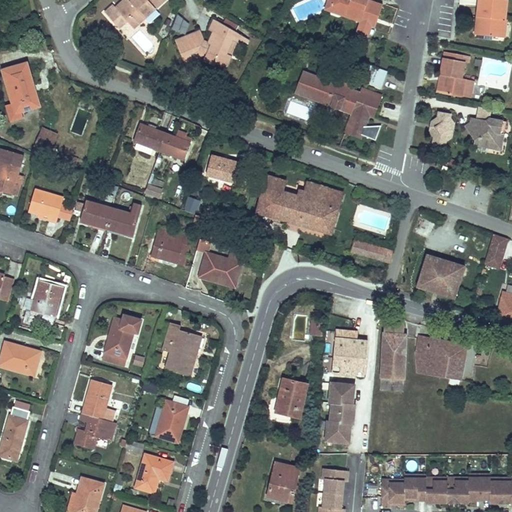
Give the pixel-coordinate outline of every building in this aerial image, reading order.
[(132,3),(131,2),(130,0),(119,11),(116,8),(113,5),(105,13),(119,28),(127,21),(134,28),(165,0),(135,0),(136,1),(132,3)] [(129,0),(124,0),(116,8),(119,11),(130,0),(129,0)] [(328,0),(325,10),(360,22),(361,19),(340,12),(340,13),(338,14),(333,12),(332,10),(333,9),(330,8),(332,0),(328,0)] [(360,22),(372,27),(375,28),(383,5),(370,0),(332,0),(330,8),(333,9),(332,10),(333,12),(338,14),(340,13),(340,12),(361,19),(360,22)] [(480,23),(477,23),(476,34),(499,37),(501,19),(505,20),(506,0),(479,0),(477,17),(480,17),(480,23)] [(176,16),(171,29),(185,35),(191,22),(176,16)] [(232,40),(237,42),(239,39),(241,35),(236,32),(223,24),(214,19),(209,30),(213,32),(209,42),(204,40),(204,39),(202,34),(177,44),(185,63),(204,55),(205,53),(207,54),(204,60),(215,65),(216,63),(224,66),(229,55),(226,54),(232,40)] [(226,19),(223,24),(236,32),(239,26),(226,19)] [(368,38),(372,27),(360,22),(356,33),(368,38)] [(127,24),(120,31),(125,36),(132,29),(127,24)] [(176,40),(177,44),(202,34),(201,30),(176,40)] [(250,40),(241,35),(239,39),(249,43),(250,40)] [(231,56),(237,42),(232,40),(226,54),(229,55),(231,56)] [(444,51),(443,58),(455,60),(456,54),(444,51)] [(444,76),(441,94),(463,98),(463,95),(471,96),(474,80),(466,79),(466,78),(462,77),(465,62),(469,63),(471,56),(456,54),(455,60),(443,58),(440,75),(444,76)] [(30,86),(33,85),(27,63),(3,70),(13,104),(6,106),(11,122),(21,119),(19,112),(36,107),(30,86)] [(387,71),(374,66),(368,83),(381,88),(387,71)] [(327,81),(303,72),(295,92),(352,113),(345,132),(361,138),(362,135),(375,140),(381,125),(364,126),(368,115),(373,117),(382,95),(362,88),(360,93),(347,88),(327,81)] [(329,75),(327,81),(347,88),(349,82),(329,75)] [(40,106),(33,85),(30,86),(36,107),(40,106)] [(436,127),(430,131),(434,137),(433,143),(445,146),(446,142),(452,138),(454,124),(450,118),(451,114),(439,112),(438,118),(432,122),(436,127)] [(495,142),(502,143),(504,134),(500,133),(503,121),(489,118),(483,123),(480,119),(477,119),(471,118),(470,122),(465,126),(475,140),(474,145),(488,147),(495,142)] [(137,143),(154,149),(160,151),(166,133),(142,124),(135,142),(137,143)] [(166,133),(160,151),(184,160),(191,142),(166,133)] [(52,148),(38,142),(34,151),(48,156),(52,148)] [(152,154),(154,149),(137,143),(135,148),(152,154)] [(0,191),(3,192),(13,195),(13,193),(19,175),(24,156),(0,149),(0,191)] [(236,174),(239,163),(212,156),(207,174),(234,182),(234,179),(244,182),(245,176),(236,174)] [(240,159),(239,163),(236,174),(245,176),(249,162),(240,159)] [(23,177),(19,175),(13,193),(18,195),(23,177)] [(282,192),(274,217),(331,234),(343,193),(308,182),(303,198),(283,192),(286,181),(267,175),(263,187),(282,192)] [(159,197),(162,189),(149,185),(146,193),(159,197)] [(256,212),(274,217),(282,192),(263,187),(256,212)] [(58,217),(62,205),(64,198),(35,189),(29,212),(49,218),(49,220),(57,222),(58,217)] [(200,202),(189,198),(186,208),(196,212),(200,202)] [(75,210),(83,212),(85,204),(78,201),(75,210)] [(107,228),(113,209),(86,201),(83,212),(80,221),(107,228)] [(113,209),(107,228),(134,236),(142,206),(133,204),(130,214),(113,209)] [(74,208),(62,205),(58,217),(70,220),(74,208)] [(196,215),(192,227),(203,231),(206,219),(196,215)] [(156,240),(152,252),(151,255),(178,263),(184,244),(188,245),(191,235),(160,226),(156,240)] [(501,261),(507,238),(494,234),(487,256),(501,261)] [(147,251),(152,252),(156,240),(151,239),(147,251)] [(200,241),(197,250),(208,253),(210,244),(200,241)] [(354,241),(351,251),(390,262),(393,251),(354,241)] [(191,246),(188,245),(184,244),(178,263),(185,265),(191,246)] [(212,277),(212,280),(235,287),(246,251),(232,247),(228,260),(207,253),(201,274),(202,274),(212,277)] [(455,299),(465,266),(427,254),(417,287),(455,299)] [(499,267),(501,261),(487,256),(485,263),(499,267)] [(2,285),(4,275),(0,274),(0,298),(8,300),(11,288),(2,285)] [(14,278),(4,275),(2,285),(11,288),(14,278)] [(42,314),(54,317),(56,318),(64,287),(40,280),(34,300),(28,299),(26,306),(27,307),(23,322),(37,326),(37,325),(38,320),(40,321),(42,314)] [(511,316),(511,294),(504,293),(499,313),(511,316)] [(52,324),(54,317),(42,314),(40,321),(52,324)] [(111,341),(109,340),(103,359),(119,364),(118,365),(125,367),(128,358),(127,357),(134,332),(136,325),(140,326),(141,321),(125,316),(123,321),(115,318),(110,336),(113,337),(111,341)] [(385,319),(384,333),(404,334),(404,322),(385,319)] [(164,350),(171,352),(166,370),(190,376),(196,355),(195,355),(200,336),(180,330),(181,325),(172,323),(164,350)] [(322,336),(323,326),(312,325),(311,334),(322,336)] [(357,340),(358,332),(336,330),(335,338),(357,340)] [(404,334),(384,333),(381,390),(403,392),(406,334),(404,334)] [(461,380),(467,346),(419,336),(416,352),(418,372),(461,380)] [(364,375),(368,341),(357,340),(335,338),(332,372),(364,375)] [(0,365),(34,375),(41,352),(6,342),(0,362),(0,365)] [(136,356),(133,364),(142,366),(144,359),(136,356)] [(86,414),(90,416),(112,422),(115,411),(106,408),(112,385),(93,379),(86,402),(89,403),(86,414)] [(300,417),(307,384),(284,379),(276,412),(300,417)] [(354,420),(355,408),(352,408),(353,404),(354,384),(331,382),(329,402),(332,403),(330,421),(328,420),(326,441),(349,443),(351,423),(351,420),(354,420)] [(145,384),(144,391),(157,394),(159,388),(145,384)] [(165,408),(157,435),(156,436),(178,442),(189,407),(167,401),(165,408)] [(151,433),(157,435),(165,408),(159,406),(151,433)] [(14,407),(0,454),(0,455),(17,460),(30,412),(14,407)] [(81,421),(88,423),(90,416),(86,414),(83,413),(81,421)] [(90,416),(88,423),(85,433),(78,431),(75,443),(94,449),(97,437),(112,441),(117,423),(112,422),(90,416)] [(142,452),(144,445),(128,440),(126,448),(142,452)] [(146,455),(136,487),(154,492),(159,477),(168,480),(173,463),(146,455)] [(292,501),(300,468),(276,462),(268,496),(292,501)] [(344,511),(345,509),(341,509),(344,481),(348,482),(349,472),(324,469),(323,479),(326,479),(323,507),(320,507),(319,511),(344,511)] [(511,480),(511,481),(502,481),(499,477),(491,477),(481,477),(477,473),(468,474),(468,476),(468,477),(460,477),(457,481),(437,481),(434,477),(426,477),(426,476),(426,475),(417,474),(413,478),(404,478),(404,479),(404,483),(395,483),(392,479),(383,479),(383,504),(391,504),(391,501),(405,501),(405,499),(405,496),(418,496),(418,499),(425,499),(425,501),(433,501),(433,499),(460,499),(460,501),(469,501),(469,499),(477,499),(477,496),(490,496),(490,499),(490,503),(498,503),(498,500),(501,500),(511,500),(511,503),(511,505),(511,480)] [(83,494),(78,493),(78,494),(72,511),(95,511),(104,484),(82,478),(80,487),(84,488),(83,494)] [(67,511),(72,511),(78,494),(73,493),(67,511)]
